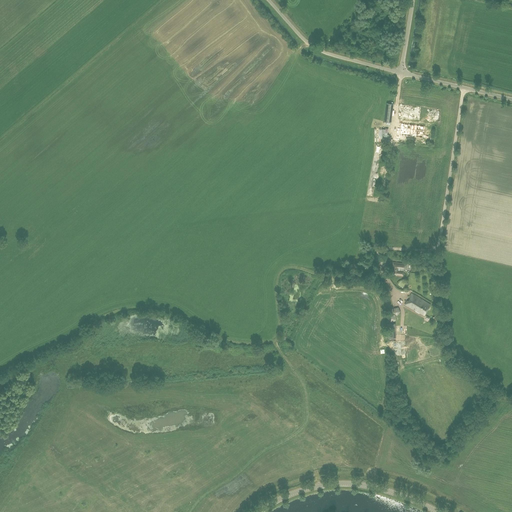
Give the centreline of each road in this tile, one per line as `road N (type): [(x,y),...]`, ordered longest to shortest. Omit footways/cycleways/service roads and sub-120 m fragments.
road 1 (unclassified): [(463,88),(437,248),(386,248),(376,258)]
road 2 (unclassified): [(260,511),(333,483),(379,488),(437,511)]
road 3 (unclassified): [(400,73),(315,48),(268,0)]
